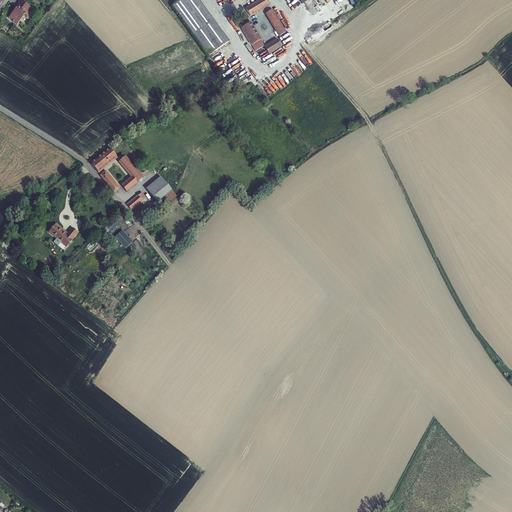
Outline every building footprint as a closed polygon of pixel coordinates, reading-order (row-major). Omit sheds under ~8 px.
[(33,8),(24,0),(21,0),(17,5),(18,6),(10,17),(15,21),(14,23),(16,25),(25,14),(27,15),(33,8)] [(185,0),(174,8),(195,38),(215,24),(197,0),(185,0)] [(260,3),(259,3),(241,15),(246,21),(264,9),(260,3)] [(271,13),(265,17),(280,39),(285,36),(271,13)] [(229,44),(215,24),(195,38),(209,59),(229,44)] [(250,26),(242,32),(252,48),(260,43),(250,26)] [(269,57),(281,48),(277,42),(265,50),(269,57)] [(117,157),(110,149),(92,163),(99,172),(117,157)] [(122,153),(117,157),(133,178),(122,187),(126,191),(143,178),(122,153)] [(106,173),(102,176),(114,192),(119,189),(106,173)] [(163,180),(161,182),(168,190),(155,201),(161,208),(176,196),(171,190),(163,180)] [(161,182),(148,193),(155,201),(168,190),(161,182)] [(127,205),(131,211),(145,199),(141,193),(127,205)] [(109,235),(122,222),(117,217),(104,230),(109,235)] [(56,222),(49,230),(56,236),(65,244),(77,232),(72,226),(67,231),(56,222)] [(116,237),(128,249),(135,242),(124,230),(116,237)] [(62,248),(65,244),(56,236),(53,240),(62,248)]
